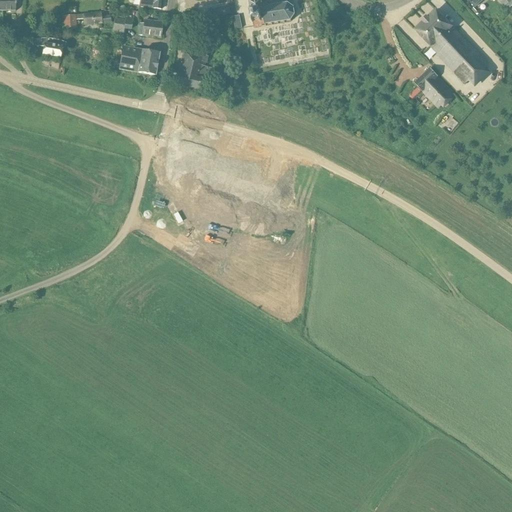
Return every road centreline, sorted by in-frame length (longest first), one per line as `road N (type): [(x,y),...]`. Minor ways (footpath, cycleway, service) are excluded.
road 1 (unclassified): [(511,281),(398,203),(305,155)]
road 2 (unclassified): [(150,151),(128,226),(107,254),(0,302)]
road 3 (unclassified): [(0,76),(30,98),(150,151)]
road 4 (unclassified): [(158,109),(0,75)]
road 5 (unclassified): [(150,151),(305,155)]
road 6 (unclassified): [(305,155),(158,109)]
